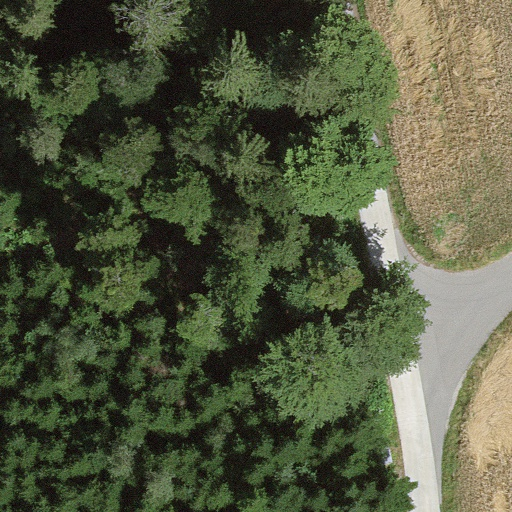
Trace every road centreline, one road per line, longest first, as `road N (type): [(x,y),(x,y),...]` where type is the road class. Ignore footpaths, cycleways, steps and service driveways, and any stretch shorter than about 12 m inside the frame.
road 1 (unclassified): [(329,0),(400,321),(511,275)]
road 2 (track): [(400,321),(430,511)]
